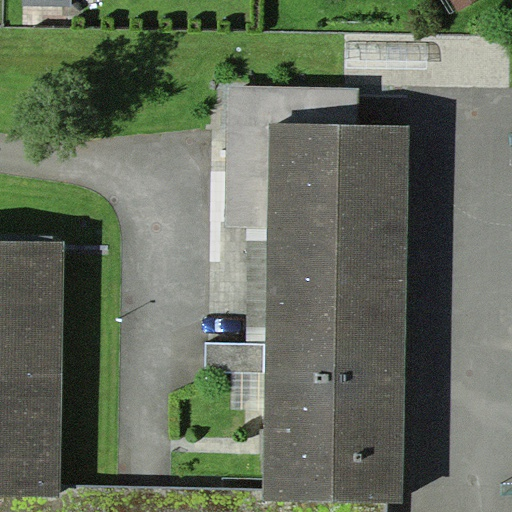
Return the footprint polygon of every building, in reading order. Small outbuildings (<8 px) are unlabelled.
[(449,0),(456,12),(478,0),(449,0)] [(407,117),(284,115),(278,476),(402,478),(407,117)] [(60,235),(0,234),(0,473),(56,474),(60,235)] [(264,344),(204,343),(204,373),(263,374),(264,344)] [(56,474),(0,473),(0,511),(400,511),(402,478),(278,476),(56,474)]
